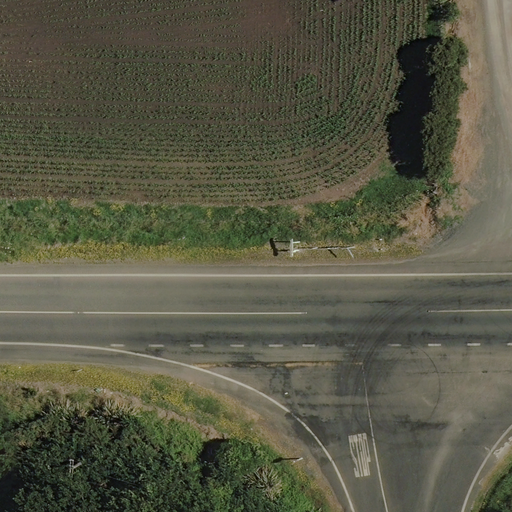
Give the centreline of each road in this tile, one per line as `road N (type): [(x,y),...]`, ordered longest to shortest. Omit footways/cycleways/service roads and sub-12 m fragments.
road 1 (primary): [(0,308),(360,310)]
road 2 (unclassified): [(360,310),(360,365),(392,511)]
road 3 (primary): [(360,310),(511,309)]
